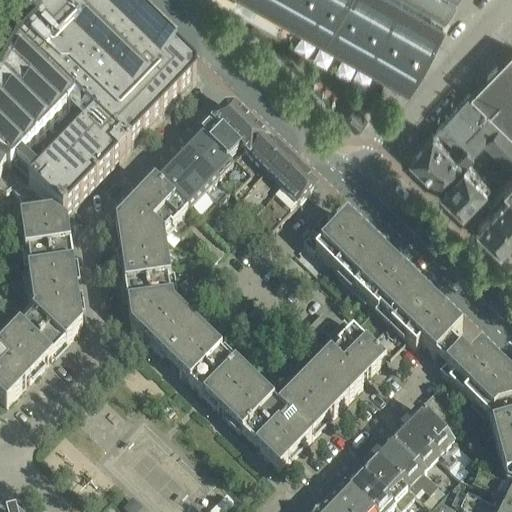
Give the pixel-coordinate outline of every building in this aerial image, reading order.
[(196,85),(195,77),(116,0),(67,0),(55,13),(124,79),(164,118),(196,85)] [(260,0),(259,3),(393,78),(407,86),(443,23),(444,23),(456,0),(260,0)] [(30,27),(36,33),(18,51),(0,83),(0,169),(5,173),(10,175),(11,174),(22,163),(72,110),(84,121),(124,79),(55,13),(49,7),(30,27)] [(511,50),(470,94),(499,124),(511,136),(511,50)] [(56,217),(63,224),(164,118),(124,79),(84,121),(81,125),(86,130),(38,179),(22,163),(11,174),(34,197),(56,217)] [(466,161),(469,157),(482,143),(499,124),(470,94),(436,131),(451,147),(466,161)] [(344,117),(342,118),(354,130),(366,118),(354,107),(344,117)] [(249,165),(267,145),(234,113),(226,113),(211,128),(244,161),(244,160),(249,165)] [(482,143),(511,171),(511,136),(499,124),(482,143)] [(232,173),(235,170),(244,161),(211,128),(199,140),(232,173)] [(432,135),(409,160),(439,190),(466,161),(451,147),(450,152),(432,135)] [(199,140),(183,157),(227,201),(231,198),(235,202),(251,185),(235,170),(232,173),(199,140)] [(251,185),(235,202),(272,238),(297,212),(312,196),(312,192),(312,188),(298,175),(267,145),(249,165),(244,160),(244,161),(235,170),(251,185)] [(183,157),(155,187),(199,230),(227,201),(183,157)] [(466,161),(439,190),(462,211),(488,182),(466,161)] [(5,173),(0,182),(0,195),(6,199),(12,193),(31,216),(32,221),(56,217),(34,197),(11,174),(10,175),(5,173)] [(503,197),(477,226),(500,248),(511,234),(511,175),(497,191),(503,197)] [(148,193),(116,227),(136,246),(164,242),(172,234),(181,243),(190,234),(205,248),(195,258),(210,272),(226,256),(199,230),(155,187),(148,193)] [(20,222),(28,281),(74,275),(67,229),(63,224),(56,217),(32,221),(20,222)] [(352,293),(385,260),(346,222),(336,233),(327,225),(303,250),(313,260),(316,257),(352,293)] [(174,309),(164,242),(136,246),(116,227),(130,331),(149,312),(174,309)] [(352,293),(391,330),(423,297),(385,260),(352,293)] [(82,331),(74,275),(28,281),(33,316),(82,331)] [(201,297),(217,313),(222,307),(206,292),(201,297)] [(450,346),(462,334),(423,297),(391,330),(415,353),(421,347),(435,361),(450,346)] [(130,331),(143,343),(166,366),(198,333),(174,309),(149,312),(130,331)] [(33,316),(5,345),(38,377),(82,331),(33,316)] [(299,356),(325,328),(329,325),(322,318),(292,349),(299,356)] [(254,350),(260,344),(235,320),(230,326),(254,350)] [(279,476),(385,367),(343,326),(328,342),(337,351),(278,411),(279,476)] [(198,333),(166,366),(171,371),(184,383),(279,476),(278,411),(203,338),(198,333)] [(0,350),(0,404),(6,410),(38,377),(5,345),(0,350)] [(450,346),(435,361),(445,371),(440,377),(447,384),(487,422),(511,396),(511,382),(480,352),(469,363),(460,355),(450,346)] [(511,452),(511,396),(487,422),(489,424),(497,456),(511,452)] [(464,429),(432,400),(423,409),(454,439),(464,429)] [(419,414),(403,430),(434,460),(438,463),(449,474),(453,470),(465,458),(419,414)] [(403,430),(388,446),(422,479),(438,463),(403,430)] [(388,446),(373,461),(413,500),(421,492),(429,500),(430,499),(431,500),(439,506),(445,500),(437,492),(436,493),(422,479),(388,446)] [(505,489),(501,490),(511,495),(511,452),(497,456),(505,489)] [(358,476),(393,509),(395,511),(403,511),(414,501),(413,500),(373,461),(358,476)] [(358,476),(344,491),(365,511),(390,511),(393,509),(358,476)] [(499,504),(495,511),(511,511),(511,495),(501,490),(470,476),(465,481),(460,485),(459,486),(499,504)] [(365,511),(344,491),(328,508),(331,511),(365,511)] [(485,511),(457,500),(449,496),(445,500),(439,506),(433,511),(485,511)]
